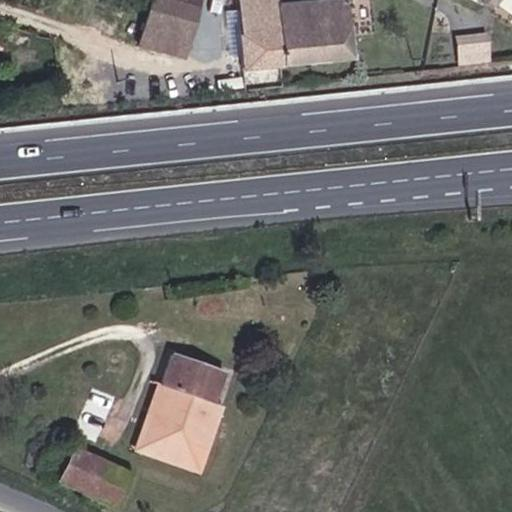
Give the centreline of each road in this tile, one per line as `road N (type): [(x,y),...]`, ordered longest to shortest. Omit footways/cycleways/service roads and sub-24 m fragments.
road 1 (trunk): [(511,105),(0,160)]
road 2 (trunk): [(0,222),(511,168)]
road 3 (unknown): [(0,11),(193,76)]
